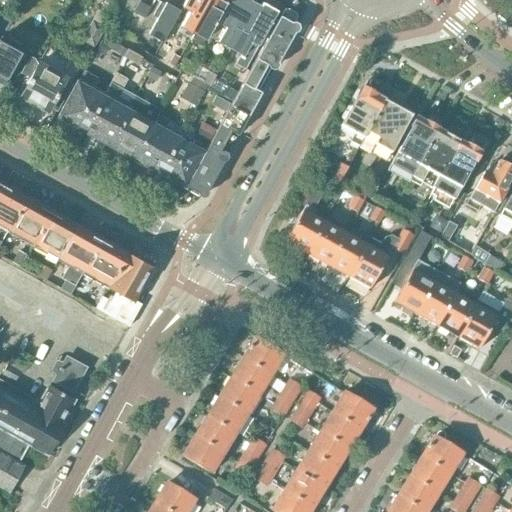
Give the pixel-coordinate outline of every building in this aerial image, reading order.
[(118,4),(119,0),(105,0),(101,10),(99,9),(82,39),(94,46),(118,4)] [(119,0),(118,4),(132,12),(139,0),(119,0)] [(192,40),(213,0),(185,0),(182,6),(190,10),(177,32),(192,40)] [(213,0),(192,40),(201,45),(226,0),(213,0)] [(231,48),(256,3),(253,1),(254,0),(231,0),(219,23),(226,27),(219,41),(231,48)] [(243,54),(255,61),(263,47),(258,44),(277,9),(280,3),(274,0),(265,0),(264,3),(260,1),(258,4),(256,3),(231,48),(243,54)] [(149,33),(158,39),(163,41),(180,10),(166,3),(165,5),(160,2),(153,15),(157,18),(149,33)] [(231,104),(248,114),(259,94),(252,90),(267,64),(274,67),(297,26),(298,25),(294,22),(297,16),(296,12),(288,8),(283,9),(263,47),(255,61),(237,93),(231,89),(226,97),(233,100),(231,104)] [(112,17),(105,28),(116,34),(122,22),(112,17)] [(21,51),(0,39),(0,83),(3,85),(21,51)] [(102,39),(96,50),(104,55),(109,47),(123,56),(127,49),(112,40),(110,44),(102,39)] [(128,48),(127,49),(123,56),(138,64),(142,57),(128,48)] [(174,53),(168,63),(174,66),(180,57),(174,53)] [(179,69),(186,72),(192,62),(185,58),(179,69)] [(193,76),(207,84),(210,85),(216,74),(192,62),(186,72),(193,76)] [(49,110),(66,79),(39,64),(21,95),(49,110)] [(156,81),(161,71),(151,66),(146,75),(156,81)] [(86,130),(105,96),(91,89),(98,77),(84,70),(59,116),(86,130)] [(129,110),(110,99),(116,89),(120,91),(127,78),(118,73),(105,96),(86,130),(110,144),(129,110)] [(207,84),(193,76),(189,82),(181,97),(196,105),(204,91),(204,90),(207,84)] [(359,147),(385,102),(374,97),(379,87),(366,80),(340,127),(354,135),(350,142),(359,147)] [(389,95),(385,102),(359,147),(386,162),(391,155),(412,117),(397,109),(401,102),(389,95)] [(136,158),(160,115),(162,110),(137,96),(129,110),(110,144),(136,158)] [(248,114),(231,104),(220,98),(214,110),(224,116),(216,131),(203,123),(195,138),(202,142),(199,148),(205,151),(187,185),(185,188),(198,195),(200,192),(204,194),(227,153),(220,149),(230,130),(238,134),(248,114)] [(161,171),(179,137),(165,129),(170,120),(160,115),(136,158),(161,171)] [(412,177),(439,127),(442,122),(429,115),(426,120),(418,115),(391,166),(412,177)] [(433,189),(460,138),(462,134),(449,127),(447,131),(439,127),(412,177),(433,189)] [(205,151),(199,148),(179,137),(161,171),(187,185),(205,151)] [(468,143),(460,138),(433,189),(454,200),(484,145),(470,138),(468,143)] [(483,174),(473,192),(465,206),(490,219),(498,205),(511,179),(511,161),(503,157),(499,163),(497,162),(493,170),(489,168),(485,175),(483,174)] [(337,187),(342,178),(348,168),(339,163),(331,178),(332,179),(330,183),(337,187)] [(26,196),(1,182),(0,183),(0,225),(7,229),(26,196)] [(306,254),(323,222),(312,216),(315,211),(314,210),(324,192),(304,182),(294,201),(304,207),(285,242),(306,254)] [(511,191),(498,216),(499,216),(495,224),(509,231),(511,225),(511,191)] [(33,243),(51,210),(26,196),(7,229),(33,243)] [(354,196),(348,207),(357,213),(364,202),(354,196)] [(376,208),(369,219),(379,224),(385,213),(376,208)] [(58,257),(76,224),(51,210),(33,243),(58,257)] [(448,222),(436,215),(429,229),(441,235),(448,222)] [(458,226),(449,221),(441,237),(449,241),(458,226)] [(344,234),(323,222),(306,254),(327,265),(344,234)] [(381,244),(370,238),(348,277),(369,289),(387,257),(392,249),(402,255),(417,228),(406,223),(398,239),(391,236),(384,238),(381,244)] [(101,238),(76,224),(58,257),(83,271),(101,238)] [(407,256),(417,260),(427,234),(418,230),(407,256)] [(348,277),(370,238),(362,234),(358,242),(344,234),(327,265),(348,277)] [(108,285),(126,252),(101,238),(83,271),(108,285)] [(19,250),(12,261),(20,266),(27,255),(19,250)] [(126,251),(126,252),(108,285),(105,288),(114,293),(110,300),(102,296),(95,308),(129,326),(141,303),(134,299),(152,266),(126,251)] [(482,262),(498,270),(503,261),(487,253),(482,262)] [(463,256),(457,267),(466,273),(473,262),(463,256)] [(44,264),(38,274),(46,279),(52,270),(52,269),(44,264)] [(415,314),(432,283),(421,277),(424,271),(414,266),(394,303),(415,314)] [(484,268),(478,279),(488,285),(494,274),(484,268)] [(436,326),(453,295),(432,283),(415,314),(436,326)] [(457,338),(475,306),(453,295),(436,326),(457,338)] [(476,307),(475,306),(457,338),(478,350),(492,324),(503,330),(511,312),(511,302),(505,299),(498,312),(489,307),(479,302),(476,307)] [(243,358),(271,376),(283,356),(255,338),(243,358)] [(0,353),(0,376),(1,377),(2,374),(14,381),(20,371),(23,373),(29,364),(13,355),(10,359),(0,353)] [(54,379),(54,380),(72,389),(84,367),(66,357),(60,354),(49,376),(54,379)] [(271,376),(243,358),(230,378),(258,395),(271,376)] [(258,395),(230,378),(219,397),(247,414),(258,395)] [(301,388),(288,379),(283,388),(296,396),(301,388)] [(0,486),(9,492),(24,465),(19,462),(29,443),(48,454),(64,424),(61,422),(73,399),(49,384),(36,409),(0,388),(0,486)] [(289,408),(296,396),(283,388),(275,400),(289,408)] [(315,409),(321,399),(307,391),(302,400),(315,409)] [(332,413),(360,430),(372,410),(345,393),(332,413)] [(207,416),(235,434),(247,414),(219,397),(207,416)] [(283,418),(289,408),(275,400),(270,409),(283,418)] [(308,420),(315,409),(302,400),(294,412),(308,420)] [(302,429),(308,420),(294,412),(289,421),(302,429)] [(360,430),(332,413),(320,433),(348,449),(360,430)] [(223,453),(235,434),(207,416),(195,436),(223,453)] [(348,449),(320,433),(308,452),(336,469),(348,449)] [(210,474),(223,453),(195,436),(182,457),(210,474)] [(261,454),(266,445),(253,438),(252,437),(247,446),(261,454)] [(422,457),(449,474),(462,454),(435,437),(422,457)] [(253,467),(261,454),(247,446),(240,458),(253,467)] [(280,466),(285,457),(272,449),(266,458),(280,466)] [(336,469),(308,452),(297,471),(324,488),(336,469)] [(437,493),(449,474),(422,457),(410,477),(437,493)] [(247,476),(253,467),(240,458),(234,467),(247,476)] [(272,479),(280,466),(266,458),(259,470),(272,479)] [(272,479),(259,470),(253,479),(266,488),(272,479)] [(285,491),(312,508),(324,488),(297,471),(285,491)] [(398,496),(423,511),(426,511),(437,493),(410,477),(398,496)] [(475,495),(481,486),(467,478),(462,487),(475,495)] [(154,503),(168,511),(186,511),(194,500),(166,483),(154,503)] [(467,507),(475,495),(462,487),(454,499),(467,507)] [(226,510),(232,500),(213,489),(207,499),(226,510)] [(494,506),(500,497),(486,489),(481,498),(494,506)] [(275,511),(309,511),(312,508),(285,491),(273,510),(275,511)] [(423,511),(398,496),(388,511),(423,511)] [(475,511),(490,511),(494,506),(481,498),(473,510),(475,511)] [(464,511),(467,507),(454,499),(449,508),(455,511),(464,511)] [(168,511),(154,503),(148,511),(168,511)]
